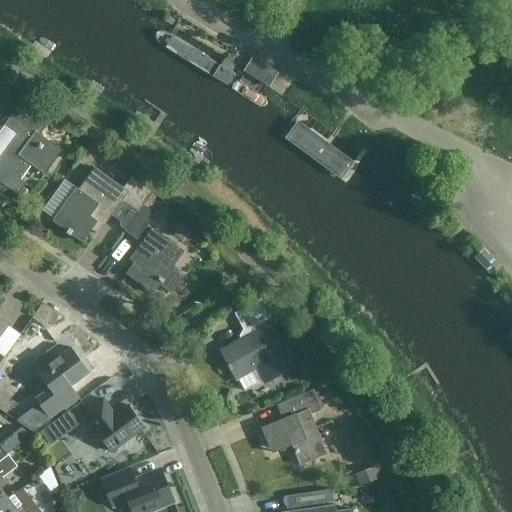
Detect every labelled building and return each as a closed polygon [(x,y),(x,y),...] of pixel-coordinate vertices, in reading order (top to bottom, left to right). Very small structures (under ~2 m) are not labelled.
[(232,79),(159,32),(151,43),(225,90),(232,79)] [(279,73),(252,57),(244,71),(270,88),(279,73)] [(40,136),(49,123),(21,103),(4,125),(17,135),(0,158),(0,182),(18,195),(27,183),(21,179),(32,164),(45,173),(61,151),(40,136)] [(355,162),(301,120),(288,137),(343,178),(355,162)] [(153,192),(132,177),(124,188),(95,168),(80,190),(77,188),(55,219),(70,230),(68,233),(71,235),(71,234),(83,242),(97,222),(104,226),(122,201),(138,213),(153,192)] [(156,214),(144,205),(126,231),(137,240),(156,214)] [(470,276),(420,224),(407,237),(457,289),(470,276)] [(172,293),(184,277),(172,268),(178,260),(175,257),(181,249),(153,229),(134,254),(139,257),(127,274),(154,294),(160,285),(172,293)] [(475,257),(490,274),(500,265),(484,248),(475,257)] [(0,296),(0,295),(0,336),(9,324),(0,317),(0,296)] [(272,317),(262,299),(235,313),(245,331),(272,317)] [(288,351),(273,323),(222,351),(229,365),(228,365),(230,370),(232,369),(237,379),(238,379),(245,391),(263,381),(263,382),(267,379),(268,381),(274,378),(294,368),(286,352),(288,351)] [(64,353),(58,345),(32,364),(50,389),(36,400),(51,421),(81,399),(72,386),(90,373),(72,348),(64,353)] [(316,371),(322,365),(315,357),(309,362),(316,371)] [(322,410),(313,390),(277,405),(283,420),(263,428),(269,445),(276,442),(279,450),(292,445),(300,466),(328,455),(312,414),(322,410)] [(115,414),(104,399),(84,413),(96,428),(95,429),(112,452),(145,428),(128,405),(115,414)] [(63,437),(53,423),(41,432),(51,446),(63,437)] [(0,505),(9,499),(1,489),(9,483),(4,477),(18,467),(9,455),(0,461),(0,505)] [(55,467),(46,475),(58,490),(68,483),(55,467)] [(380,478),(375,467),(355,475),(360,486),(380,478)] [(137,481),(131,468),(102,480),(112,507),(128,501),(132,511),(144,511),(174,500),(162,471),(137,481)] [(41,511),(23,488),(9,499),(0,505),(0,511),(41,511)] [(71,495),(76,507),(82,505),(85,497),(83,490),(71,495)] [(52,494),(54,509),(65,508),(63,492),(52,494)]
